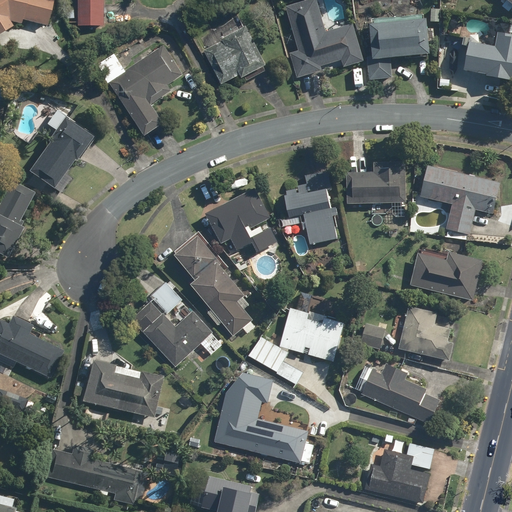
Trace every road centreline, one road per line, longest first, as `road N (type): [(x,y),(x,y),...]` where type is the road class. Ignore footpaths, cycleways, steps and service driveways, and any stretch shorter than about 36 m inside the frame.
road 1 (residential): [(511,130),(377,115),(239,142),(165,173),(112,209),(84,268)]
road 2 (unknown): [(494,454),(243,382)]
road 3 (unknown): [(165,173),(72,96),(0,75)]
road 4 (secondary): [(511,383),(479,511)]
